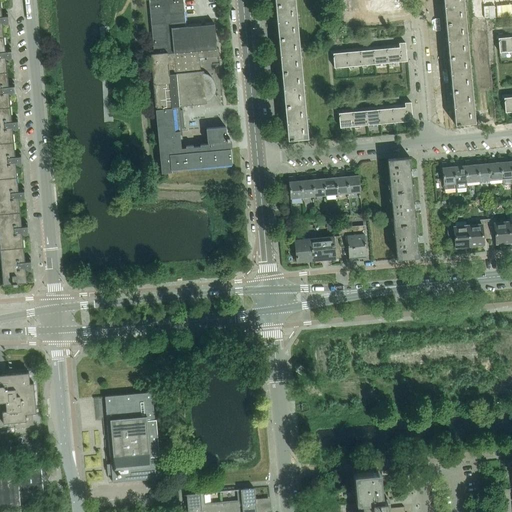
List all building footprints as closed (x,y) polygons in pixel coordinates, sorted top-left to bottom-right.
[(214,24),(185,27),(182,0),(148,0),(154,54),(150,54),(155,110),(156,110),(162,172),(171,172),(170,169),(231,164),(230,149),(229,137),(226,137),(225,126),(205,128),(207,144),(200,145),(200,146),(193,147),(193,145),(185,146),(185,147),(181,148),(179,132),(180,132),(180,129),(184,128),(183,119),(179,120),(178,108),(179,108),(179,106),(206,104),(206,102),(210,100),(213,97),(215,92),(216,89),(216,84),(214,81),(211,77),(208,74),(203,73),(203,71),(200,71),(199,58),(219,56),(218,48),(216,48),(214,24)] [(214,11),(213,0),(197,0),(198,12),(214,11)] [(442,0),(454,124),(480,122),(479,108),(476,108),(465,0),(442,0)] [(295,3),(275,5),(278,38),(298,36),(295,3)] [(0,35),(3,36),(2,21),(2,22),(3,23),(4,24),(5,24),(6,24),(6,23),(7,23),(7,22),(8,22),(8,21),(7,12),(1,13),(0,4),(0,35)] [(0,71),(6,71),(5,56),(5,57),(6,57),(6,58),(7,58),(8,59),(9,59),(10,58),(11,57),(11,56),(11,55),(11,47),(4,48),(3,36),(0,35),(0,71)] [(301,70),(298,36),(278,38),(281,72),(301,70)] [(499,52),(511,50),(511,36),(497,38),(499,52)] [(334,68),(406,61),(405,42),(398,43),(399,47),(332,53),(334,68)] [(303,92),(301,70),(281,72),(283,92),(284,106),(304,104),(303,92)] [(0,106),(9,106),(8,91),(9,92),(9,93),(10,93),(11,94),(12,94),(12,93),(13,93),(14,92),(14,91),(14,90),(15,90),(14,82),(7,83),(6,71),(0,71),(0,106)] [(504,112),(511,111),(511,96),(503,97),(504,112)] [(338,127),(411,121),(410,102),(403,102),(404,107),(337,113),(338,127)] [(307,138),(304,104),(284,106),(287,140),(307,138)] [(0,106),(0,141),(13,141),(11,126),(12,126),(12,127),(13,128),(14,128),(14,129),(15,129),(16,129),(16,128),(17,128),(17,127),(17,126),(18,125),(17,117),(11,118),(9,106),(0,106)] [(0,141),(0,177),(16,176),(15,161),(15,162),(16,163),(17,163),(18,164),(19,163),(20,163),(20,162),(21,162),(21,161),(21,160),(20,152),(14,153),(13,141),(0,141)] [(389,192),(411,190),(408,157),(386,159),(389,192)] [(502,157),(498,158),(499,162),(500,178),(503,178),(504,182),(511,180),(511,178),(511,177),(511,175),(511,161),(504,162),(502,157)] [(479,159),(476,160),(476,164),(478,184),(490,183),(488,163),(480,164),(479,159)] [(491,159),(487,159),(488,163),(490,183),(501,182),(500,178),(499,162),(492,163),(491,159)] [(468,160),(464,161),(464,165),(466,182),(466,185),(478,184),(476,164),(469,165),(468,160)] [(444,162),(441,163),(443,189),(455,188),(453,166),(445,167),(444,162)] [(456,162),(452,162),(453,166),(455,188),(466,187),(466,182),(464,165),(457,166),(456,162)] [(351,175),(350,171),(346,171),(346,176),(348,193),(359,192),(358,175),(351,175)] [(334,172),(334,177),(336,194),(348,193),(346,176),(339,177),(338,172),(334,172)] [(324,195),(336,194),(334,177),(328,178),(326,173),(322,173),(323,178),(324,195)] [(310,174),(311,179),(312,196),(324,195),(323,178),(316,179),(314,174),(310,174)] [(300,175),(300,180),(301,197),(312,196),(311,179),(304,180),(303,175),(300,175)] [(0,177),(0,212),(19,211),(18,196),(18,197),(19,197),(19,198),(20,198),(21,199),(22,198),(23,198),(24,197),(24,196),(24,195),(24,187),(17,188),(16,176),(0,177)] [(301,197),(300,180),(293,181),(292,176),(287,176),(289,198),(301,197)] [(414,223),(411,190),(389,192),(393,226),(414,223)] [(0,212),(0,248),(23,246),(21,231),(22,231),(22,232),(22,233),(23,233),(24,234),(25,234),(25,233),(26,233),(27,232),(27,231),(27,230),(28,230),(27,222),(20,223),(19,211),(0,212)] [(488,219),(489,238),(495,237),(496,243),(510,242),(508,221),(496,223),(495,218),(488,219)] [(333,219),(326,220),(327,231),(335,229),(333,219)] [(467,225),(469,245),(483,244),(483,238),(489,238),(488,219),(479,219),(480,224),(467,225)] [(446,222),(448,241),(455,241),(455,247),(469,245),(467,225),(467,224),(455,225),(455,221),(446,222)] [(396,259),(418,257),(414,223),(393,226),(396,259)] [(338,236),(339,247),(347,246),(348,257),(365,255),(363,234),(350,235),(350,229),(338,230),(338,236)] [(310,241),(312,260),(340,257),(339,247),(338,236),(332,237),(332,238),(324,239),(324,240),(310,241)] [(310,239),(293,240),(295,262),(312,260),(310,241),(310,239)] [(30,257),(24,258),(23,246),(0,248),(0,258),(2,283),(26,281),(24,266),(25,266),(25,267),(26,268),(27,268),(27,269),(28,269),(29,268),(30,268),(30,267),(31,266),(31,265),(30,257)] [(374,360),(310,366),(315,412),(378,406),(511,393),(511,327),(402,338),(372,341),(374,360)] [(32,413),(36,413),(33,382),(29,383),(28,372),(0,374),(0,401),(1,401),(2,411),(0,411),(0,424),(0,426),(15,425),(15,428),(33,427),(32,413)] [(112,482),(159,478),(157,454),(146,455),(143,419),(154,418),(151,392),(104,396),(112,482)] [(0,511),(13,511),(20,511),(19,493),(43,491),(41,469),(17,471),(16,468),(0,469),(0,511)] [(404,511),(404,506),(388,508),(387,499),(379,500),(377,472),(355,474),(358,503),(361,503),(362,511),(352,511),(404,511)] [(221,509),(258,506),(258,501),(255,502),(254,488),(236,490),(237,501),(221,502),(221,509)] [(184,508),(184,511),(188,511),(221,509),(221,502),(204,504),(203,493),(186,495),(187,508),(184,508)]
